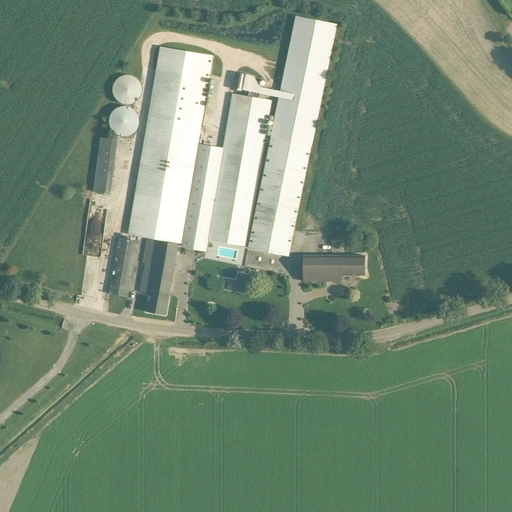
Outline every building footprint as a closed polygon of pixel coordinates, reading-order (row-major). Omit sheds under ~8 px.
[(139,101),(140,76),(115,75),(114,100),(139,101)] [(109,108),(111,133),(137,131),(135,106),(109,108)] [(110,192),(117,138),(100,136),(93,190),(110,192)] [(139,158),(128,219),(286,249),(297,187),(139,158)] [(130,295),(136,239),(118,237),(112,293),(130,295)] [(159,241),(147,239),(143,262),(146,263),(140,292),(150,293),(155,267),(159,241)] [(159,241),(155,267),(173,270),(174,270),(178,244),(159,241)] [(365,275),(365,265),(365,254),(304,254),(304,281),(342,281),(342,275),(365,275)] [(166,315),(173,270),(155,267),(150,293),(147,311),(166,315)] [(225,288),(245,292),(246,284),(227,279),(225,288)]
